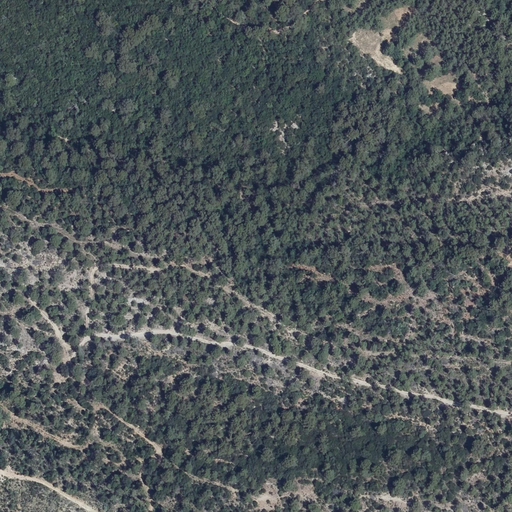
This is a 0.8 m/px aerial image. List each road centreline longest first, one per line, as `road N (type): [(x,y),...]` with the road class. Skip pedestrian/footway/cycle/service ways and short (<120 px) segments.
road 1 (track): [(0,264),(65,345),(117,334),(193,334),(511,414)]
road 2 (track): [(202,0),(252,28),(292,24),(315,0)]
